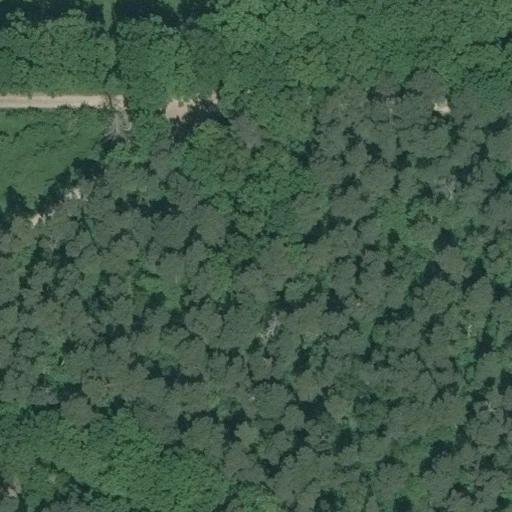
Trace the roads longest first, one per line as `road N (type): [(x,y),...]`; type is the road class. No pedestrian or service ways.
road 1 (track): [(0,276),(204,125),(511,123)]
road 2 (track): [(0,98),(44,79),(204,125)]
road 3 (track): [(116,511),(0,447)]
